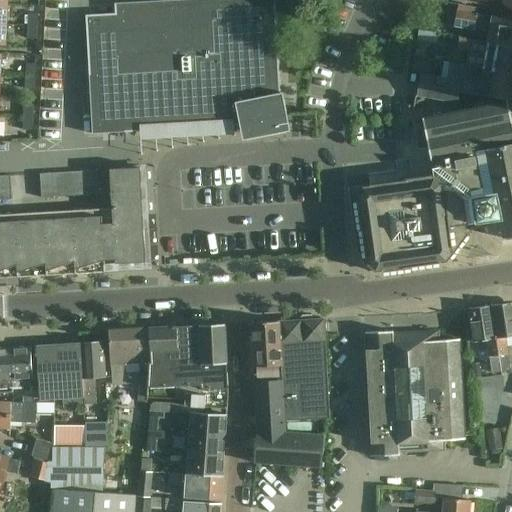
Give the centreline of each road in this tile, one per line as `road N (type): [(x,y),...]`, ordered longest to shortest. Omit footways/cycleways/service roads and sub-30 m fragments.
road 1 (residential): [(340,289),(331,151),(336,99),(375,0)]
road 2 (tertiary): [(0,312),(231,297)]
road 3 (residential): [(231,297),(231,511)]
road 4 (residential): [(340,289),(354,471)]
road 5 (tertiary): [(340,289),(511,274)]
road 6 (residential): [(354,471),(511,473)]
